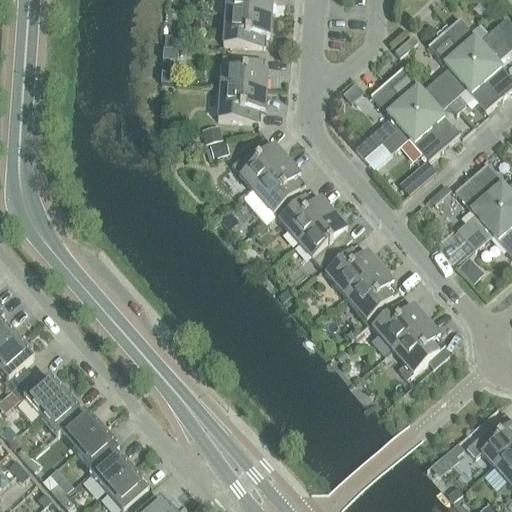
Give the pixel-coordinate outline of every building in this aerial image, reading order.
[(226,0),(225,18),(271,21),(273,1),(269,1),(268,0),(226,0)] [(271,21),(225,18),(223,50),(265,53),(266,41),(270,41),(271,21)] [(459,24),(444,37),(473,71),(511,36),(511,32),(505,24),(479,47),(459,24)] [(511,36),(473,71),(502,104),(511,94),(511,84),(497,67),(511,54),(511,36)] [(448,74),(435,85),(444,95),(473,71),(444,37),(428,51),(448,74)] [(165,41),(165,51),(179,52),(180,42),(165,41)] [(412,41),(403,49),(409,55),(418,47),(412,41)] [(409,55),(403,49),(394,57),(400,63),(409,55)] [(222,61),(220,93),(266,96),(267,76),(264,76),(265,64),(222,61)] [(473,71),(444,95),(453,106),(458,102),(466,94),(486,117),(502,104),(473,71)] [(402,73),(386,87),(415,120),(444,95),(435,85),(422,96),(402,73)] [(177,77),(162,76),(161,87),(176,88),(177,77)] [(373,140),(382,150),(415,120),(386,87),(371,101),(391,124),(373,139),(373,140)] [(355,88),(343,99),(351,108),(363,97),(355,88)] [(266,96),(220,93),(218,125),(260,128),(261,116),(265,116),(266,96)] [(444,95),(415,120),(444,154),(460,140),(440,117),(448,110),(453,106),(444,95)] [(458,102),(453,106),(461,115),(465,111),(458,102)] [(453,106),(448,110),(456,119),(461,115),(453,106)] [(415,120),(382,150),(391,160),(409,144),(428,167),(444,154),(415,120)] [(202,139),(206,152),(223,147),(219,134),(202,139)] [(373,140),(356,154),(365,164),(382,150),(373,140)] [(232,171),(252,195),(287,165),(274,150),(272,152),(264,143),(232,171)] [(226,148),(210,153),(213,166),(230,161),(226,148)] [(287,165),(252,195),(273,219),(305,191),(298,182),(301,180),(287,165)] [(486,170),(470,184),(499,217),(511,205),(511,187),(506,193),(486,170)] [(411,198),(432,180),(426,173),(405,192),(411,198)] [(457,236),(466,246),(499,217),(470,184),(455,197),(475,220),(457,236)] [(278,225),(299,249),(334,218),(321,203),(318,206),(310,197),(278,225)] [(436,197),(429,204),(435,210),(442,204),(436,197)] [(511,205),(499,217),(511,231),(511,205)] [(231,217),(221,225),(226,231),(236,223),(231,217)] [(511,231),(499,217),(466,246),(475,257),(493,241),(511,263),(511,231)] [(334,218),(299,249),(320,273),(352,245),(344,236),(347,233),(334,218)] [(324,278),(345,302),(380,272),(367,257),(364,259),(357,250),(324,278)] [(469,265),(459,274),(468,283),(473,278),(473,270),(469,265)] [(380,272),(345,302),(366,326),(398,299),(391,289),(394,287),(380,272)] [(284,295),(279,300),(284,306),(290,301),(284,295)] [(371,332),(392,356),(427,326),(414,310),(411,313),(403,304),(371,332)] [(0,358),(20,341),(9,328),(5,331),(1,326),(0,324),(0,358)] [(427,326),(392,356),(404,370),(398,375),(407,385),(428,367),(444,353),(445,352),(437,343),(440,341),(427,326)] [(354,334),(347,340),(351,345),(358,340),(354,334)] [(4,388),(12,397),(31,380),(24,372),(34,363),(28,357),(32,354),(20,341),(0,358),(0,376),(7,385),(4,388)] [(444,353),(428,367),(434,373),(450,359),(444,353)] [(343,355),(336,362),(342,369),(350,362),(343,355)] [(23,403),(40,422),(69,397),(58,384),(54,387),(48,380),(39,389),(31,380),(12,397),(20,406),(23,403)] [(57,442),(60,439),(59,438),(82,419),(81,418),(77,413),(80,410),(69,397),(40,422),(57,442)] [(59,438),(60,439),(76,457),(105,432),(94,419),(90,422),(84,415),(81,418),(82,419),(59,438)] [(481,458),(494,472),(511,455),(511,428),(505,420),(466,453),(475,463),(481,458)] [(9,447),(17,440),(10,432),(2,439),(9,447)] [(76,457),(92,475),(93,476),(115,457),(116,458),(119,455),(113,448),(117,445),(105,432),(76,457)] [(17,442),(9,449),(14,455),(22,448),(17,442)] [(452,456),(451,457),(457,464),(465,457),(459,450),(452,456)] [(17,458),(26,468),(33,461),(25,452),(17,458)] [(511,455),(494,472),(511,493),(511,455)] [(89,478),(106,498),(135,473),(124,460),(120,463),(116,458),(115,457),(93,476),(92,475),(89,478)] [(33,461),(26,468),(34,477),(41,471),(33,461)] [(9,473),(16,481),(24,474),(16,466),(9,473)] [(106,498),(118,511),(129,511),(139,504),(149,495),(143,489),(147,486),(135,473),(106,498)] [(24,474),(16,481),(22,488),(30,481),(24,474)] [(51,496),(59,506),(66,500),(58,490),(51,496)] [(457,490),(448,498),(455,506),(464,498),(457,490)] [(45,499),(38,505),(43,511),(45,511),(52,507),(45,499)] [(66,500),(59,506),(64,511),(71,511),(74,509),(66,500)] [(174,511),(169,505),(165,508),(159,502),(147,511),(146,511),(139,504),(129,511),(174,511)]
